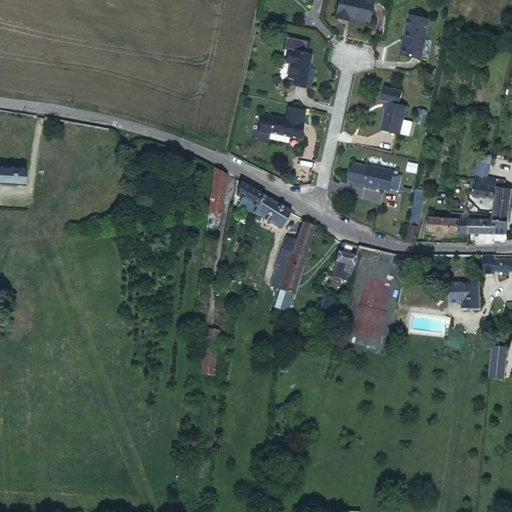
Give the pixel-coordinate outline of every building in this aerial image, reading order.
[(375,3),(363,0),(341,0),(337,20),(352,23),(353,20),(370,24),(375,3)] [(409,15),(406,30),(400,54),(420,58),(428,20),(409,15)] [(299,45),(297,53),(307,55),(309,48),(299,45)] [(297,53),(294,52),(291,63),(297,65),(294,77),(300,79),(298,87),(313,91),(317,73),(311,71),(314,57),(307,55),(297,53)] [(403,136),(410,107),(403,105),(405,93),(387,89),(384,102),(389,103),(392,103),(390,111),(385,133),(403,136)] [(287,122),(265,117),(261,135),(281,140),(282,136),(301,140),(305,123),(304,123),(306,113),(290,109),(287,122)] [(496,158),(483,156),(482,167),(488,168),(488,166),(495,166),(496,158)] [(355,166),(352,184),(367,187),(393,192),(393,190),(396,175),(397,173),(370,168),(370,169),(355,166)] [(488,168),(486,175),(494,175),(495,166),(488,166),(488,168)] [(226,173),(215,167),(209,211),(221,212),(226,173)] [(0,186),(23,188),(24,172),(0,170),(0,186)] [(404,177),(396,175),(393,190),(401,191),(404,177)] [(511,178),(486,175),(486,180),(498,182),(500,182),(497,219),(511,219),(511,217),(511,178)] [(486,180),(480,179),(478,191),(496,193),(498,182),(486,180)] [(267,195),(246,184),(239,196),(260,208),(267,195)] [(420,187),(413,222),(424,224),(431,189),(420,187)] [(295,211),(267,195),(260,208),(257,214),(284,228),(295,211)] [(433,228),(474,229),(474,218),(455,214),(455,217),(434,216),(433,228)] [(497,219),(474,218),(474,229),(497,229),(497,226),(497,219)] [(511,222),(511,219),(497,219),(497,226),(497,229),(511,229),(511,222)] [(316,224),(303,221),(298,243),(288,292),(287,296),(288,296),(285,312),(295,314),(316,224)] [(424,224),(413,222),(410,239),(421,241),(424,224)] [(288,292),(298,243),(290,241),(279,290),(288,292)] [(357,257),(341,252),(333,277),(348,282),(349,278),(354,279),(357,257)] [(411,254),(401,253),(400,266),(412,266),(416,254),(411,254)] [(511,256),(497,257),(497,269),(511,268),(511,256)] [(222,280),(221,288),(231,288),(232,281),(222,280)] [(367,281),(359,319),(376,323),(383,290),(370,287),(371,282),(367,281)] [(481,282),(458,283),(452,285),(454,304),(460,303),(465,303),(466,311),(483,310),(481,282)] [(238,309),(242,290),(216,287),(211,314),(231,317),(233,309),(238,309)] [(328,315),(333,298),(324,295),(318,312),(328,315)] [(219,332),(199,329),(191,382),(211,384),(219,332)] [(507,384),(511,353),(497,351),(493,382),(507,384)]
